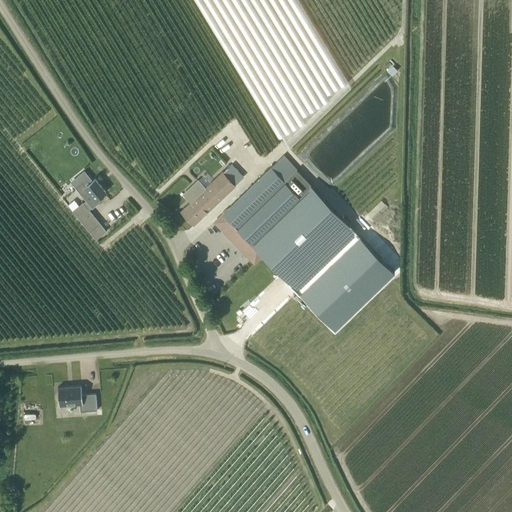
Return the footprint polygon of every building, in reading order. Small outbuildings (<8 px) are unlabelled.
[(392,75),(398,70),(393,65),(388,71),(392,75)] [(348,222),(323,196),(284,154),(230,206),(213,222),(249,260),(253,264),(263,255),(288,280),(348,222)] [(243,177),(232,165),(224,172),(223,171),(206,187),(199,180),(197,181),(194,184),(192,186),(189,189),(197,197),(191,202),(182,211),(194,224),(243,177)] [(97,199),(106,191),(95,178),(80,191),(88,201),(94,196),(97,199)] [(79,205),(73,210),(90,232),(101,223),(89,209),(92,207),(86,200),(83,202),(79,205)] [(101,223),(90,232),(96,239),(107,231),(101,223)] [(83,388),(59,390),(61,408),(81,407),(82,415),(99,413),(98,396),(84,397),(83,388)]
